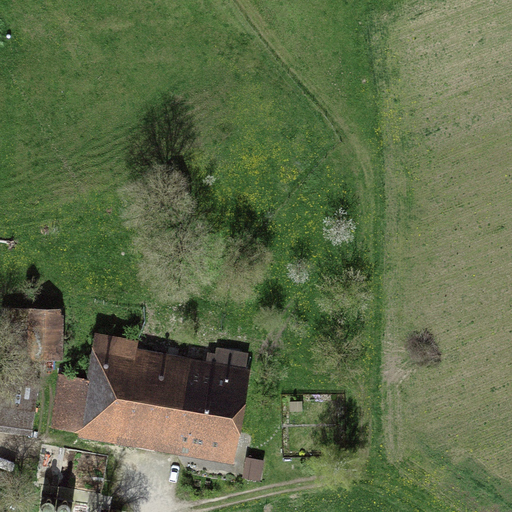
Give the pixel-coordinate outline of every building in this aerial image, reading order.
[(182,171),(163,179),(172,199),(190,190),(182,171)] [(63,313),(23,313),(25,362),(64,361),(63,313)] [(90,383),(59,379),(50,435),(235,465),(252,360),(209,353),(207,365),(138,354),(140,343),(97,336),(90,383)] [(0,433),(32,438),(39,375),(0,370),(0,433)] [(38,472),(17,471),(16,483),(38,484),(38,472)]
